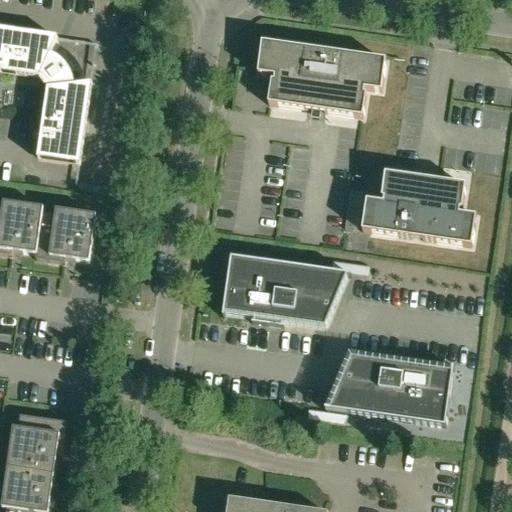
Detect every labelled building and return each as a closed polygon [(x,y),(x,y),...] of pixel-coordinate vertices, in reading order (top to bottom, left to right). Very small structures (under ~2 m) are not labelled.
[(65,51),(63,49),(60,47),(56,45),(58,40),(0,32),(0,73),(41,80),(49,90),(39,161),(80,167),(92,85),(86,86),(86,83),(85,81),(85,78),(84,75),(82,70),(81,68),(79,65),(76,61),(74,59),(73,57),(70,55),(68,52),(65,51)] [(382,94),(386,63),(263,45),(259,76),(276,79),(275,84),(272,83),(269,107),(312,113),(312,116),(320,117),(320,114),(363,121),(367,97),(364,96),(365,92),(382,94)] [(239,85),(247,86),(248,74),(240,73),(239,85)] [(423,240),(423,242),(472,249),(477,218),(460,216),(460,211),(463,211),(466,188),(430,183),(431,180),(422,179),(422,181),(386,176),(382,200),(385,200),(384,205),(367,203),(363,234),(412,241),(412,239),(423,240)] [(123,184),(113,182),(110,196),(120,198),(123,184)] [(37,257),(43,216),(44,211),(4,205),(3,210),(0,209),(0,256),(12,259),(13,254),(37,257)] [(43,216),(37,257),(37,262),(65,266),(66,261),(90,265),(97,218),(57,212),(56,218),(43,216)] [(352,278),(232,261),(223,320),(225,320),(226,316),(255,320),(254,324),(252,324),(252,325),(284,330),(285,328),(282,328),(283,324),(326,331),(348,279),(352,280),(352,278)] [(446,430),(455,371),(453,371),(452,374),(424,370),(424,366),(425,367),(426,365),(393,361),(393,362),(395,362),(395,366),(352,360),(330,411),(326,411),(326,413),(446,430)] [(67,425),(63,425),(21,419),(19,431),(14,431),(8,471),(55,477),(58,453),(63,454),(67,425)] [(51,501),(55,477),(8,471),(2,511),(8,511),(7,511),(54,511),(56,502),(51,501)] [(303,511),(230,501),(228,511),(303,511)]
